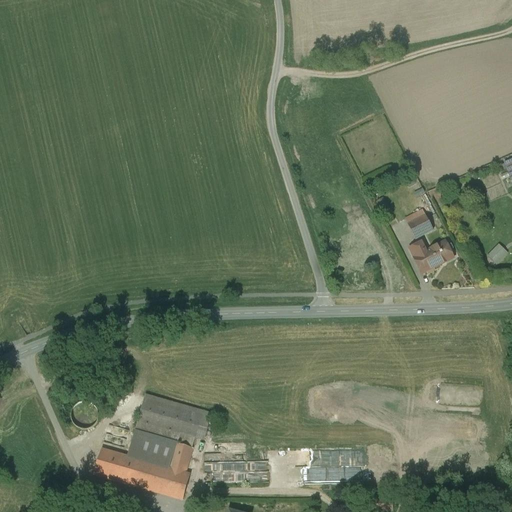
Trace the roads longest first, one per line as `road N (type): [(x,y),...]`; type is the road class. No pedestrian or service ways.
road 1 (tertiary): [(322,312),(155,317),(88,330),(0,364)]
road 2 (unclassified): [(277,0),(272,132),(322,312)]
road 3 (track): [(278,70),(346,74),(511,31)]
road 4 (tertiary): [(511,304),(322,312)]
road 5 (track): [(203,490),(311,493),(347,511)]
